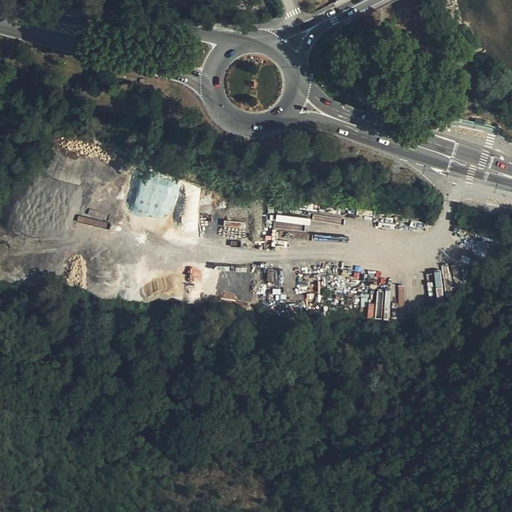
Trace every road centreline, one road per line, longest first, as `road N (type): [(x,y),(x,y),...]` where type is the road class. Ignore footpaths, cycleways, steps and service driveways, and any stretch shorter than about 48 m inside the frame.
road 1 (primary): [(279,117),(319,121),(511,182)]
road 2 (primary): [(237,39),(0,14)]
road 3 (primary): [(511,170),(322,105),(297,79)]
road 4 (primary): [(0,21),(207,84)]
